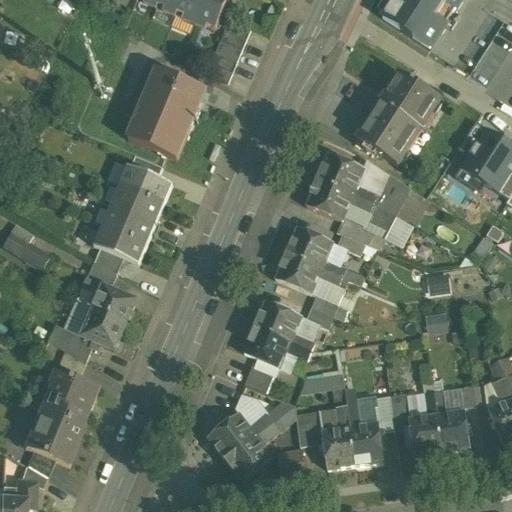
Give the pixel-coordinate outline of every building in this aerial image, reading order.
[(138,0),(146,3),(144,7),(155,12),(157,8),(160,0),(138,0)] [(160,0),(157,8),(165,11),(163,15),(175,20),(176,16),(182,0),(160,0)] [(182,0),(176,16),(184,19),(182,23),(194,28),(205,0),(182,0)] [(228,0),(205,0),(194,28),(205,33),(207,29),(215,32),(228,0)] [(397,0),(384,22),(431,52),(464,0),(397,0)] [(251,33),(229,23),(224,34),(246,44),(251,33)] [(511,39),(497,32),(476,73),(492,81),(511,41),(511,39)] [(246,44),(224,34),(220,45),(242,55),(246,44)] [(242,55),(220,45),(215,56),(237,66),(242,55)] [(237,66),(215,56),(210,67),(232,77),(237,66)] [(232,77),(210,67),(206,78),(228,88),(232,77)] [(206,94),(158,73),(128,143),(177,164),(206,94)] [(106,79),(95,75),(89,86),(101,91),(106,79)] [(441,103),(401,77),(357,143),(398,170),(441,103)] [(476,125),(458,153),(468,159),(485,134),(477,129),(478,126),(476,125)] [(468,159),(455,180),(473,192),(478,184),(499,197),(511,176),(511,148),(486,132),(485,134),(468,159)] [(162,171),(135,159),(130,170),(158,182),(162,171)] [(318,184),(374,208),(392,218),(397,221),(412,194),(390,179),(381,201),(358,191),(364,174),(329,159),(318,184)] [(130,170),(128,169),(119,190),(164,209),(173,188),(158,182),(130,170)] [(511,176),(499,197),(509,203),(511,198),(511,176)] [(350,209),(354,200),(318,184),(307,210),(342,226),(350,209)] [(164,209),(119,190),(111,210),(156,228),(164,209)] [(374,208),(354,200),(350,209),(360,213),(365,224),(389,235),(396,221),(374,208)] [(156,228),(111,210),(102,230),(147,248),(156,228)] [(370,250),(377,235),(345,222),(337,236),(370,250)] [(147,248),(102,230),(94,250),(100,253),(124,263),(139,269),(147,248)] [(333,248),(297,233),(286,258),(343,282),(347,274),(326,265),(333,248)] [(370,250),(377,252),(384,238),(377,235),(370,250)] [(28,247),(10,236),(3,249),(21,259),(28,247)] [(365,249),(342,239),(337,249),(361,260),(365,249)] [(50,260),(28,247),(21,259),(42,273),(50,260)] [(494,247),(479,270),(485,276),(490,268),(500,251),(494,247)] [(124,263),(100,253),(94,266),(117,279),(124,263)] [(343,282),(286,258),(275,284),(311,299),(318,283),(339,291),(343,282)] [(117,279),(94,266),(86,283),(110,293),(117,279)] [(490,268),(485,276),(495,287),(500,279),(490,268)] [(347,274),(343,282),(361,290),(365,282),(347,274)] [(429,295),(450,296),(450,277),(430,276),(429,295)] [(110,293),(86,283),(77,304),(89,311),(94,312),(127,327),(137,305),(110,293)] [(347,315),(316,302),(312,312),(334,321),(343,325),(347,315)] [(302,322),(266,306),(255,332),(311,356),(315,348),(295,339),(302,322)] [(127,327),(94,312),(81,341),(93,346),(100,349),(115,355),(127,327)] [(334,321),(312,312),(307,324),(329,333),(334,321)] [(447,315),(429,316),(430,333),(448,332),(447,315)] [(93,346),(55,330),(49,345),(65,354),(85,366),(92,351),(91,351),(93,346)] [(311,356),(255,332),(244,357),(279,373),(287,356),(307,365),(311,356)] [(315,348),(311,356),(319,355),(321,346),(316,344),(315,348)] [(100,349),(93,346),(91,351),(92,351),(97,354),(100,349)] [(85,366),(65,354),(57,374),(62,376),(80,383),(87,367),(85,366)] [(490,369),(496,386),(506,383),(511,380),(511,372),(507,362),(490,369)] [(273,380),(252,371),(244,389),(266,398),(273,380)] [(80,383),(62,376),(53,399),(47,396),(40,414),(83,431),(99,392),(80,383)] [(343,382),(347,410),(356,471),(384,467),(379,435),(378,428),(359,431),(352,380),(343,382)] [(511,446),(511,398),(506,383),(496,386),(505,407),(489,414),(503,450),(511,446)] [(432,388),(422,389),(424,400),(434,398),(432,388)] [(473,390),(476,410),(487,408),(484,389),(473,390)] [(462,392),(465,412),(476,410),(473,390),(462,392)] [(465,416),(447,419),(444,397),(434,398),(443,459),(471,455),(465,416)] [(395,433),(395,435),(411,433),(410,424),(411,424),(407,398),(390,400),(395,433)] [(443,459),(434,398),(424,400),(428,422),(411,424),(410,424),(411,433),(415,463),(443,459)] [(378,428),(379,435),(395,433),(390,400),(378,402),(381,428),(378,428)] [(356,471),(347,410),(337,412),(341,433),(322,436),(324,447),(328,475),(356,471)] [(279,411),(268,420),(274,427),(285,419),(279,411)] [(285,419),(274,427),(280,435),(297,422),(295,411),(285,419)] [(83,431),(40,414),(34,430),(40,432),(30,455),(33,456),(54,465),(67,470),(83,431)] [(297,419),(301,451),(324,447),(319,415),(297,419)] [(225,465),(274,427),(268,420),(251,433),(239,419),(208,443),(225,465)] [(274,427),(225,465),(242,487),(273,463),(262,449),(280,435),(274,427)] [(164,435),(157,451),(163,454),(170,437),(164,435)] [(301,454),(278,458),(281,481),(305,478),(301,454)] [(54,465),(33,456),(27,471),(47,483),(54,465)] [(27,471),(26,470),(20,485),(37,486),(36,491),(42,493),(47,483),(27,471)] [(0,511),(35,511),(36,491),(37,486),(20,485),(19,504),(16,503),(17,492),(1,491),(0,502),(0,510),(0,511)]
